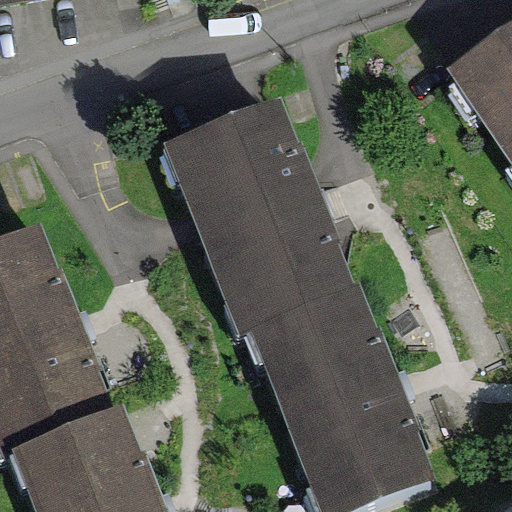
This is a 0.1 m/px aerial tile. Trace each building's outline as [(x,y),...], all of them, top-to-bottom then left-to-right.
[(511,45),(450,89),(511,176),(511,45)] [(281,119),(162,168),(235,345),(354,296),(281,119)] [(37,240),(0,255),(0,467),(113,420),(37,240)] [(235,345),(304,511),(367,511),(432,486),(354,296),(235,345)] [(0,474),(15,511),(152,511),(113,420),(0,467),(0,474)]
